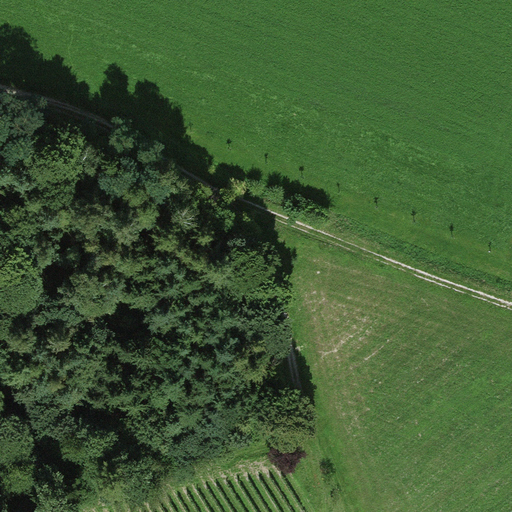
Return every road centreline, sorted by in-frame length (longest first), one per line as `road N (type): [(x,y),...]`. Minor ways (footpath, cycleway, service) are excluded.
road 1 (track): [(511,309),(0,114)]
road 2 (track): [(307,511),(326,486),(329,464),(259,210)]
